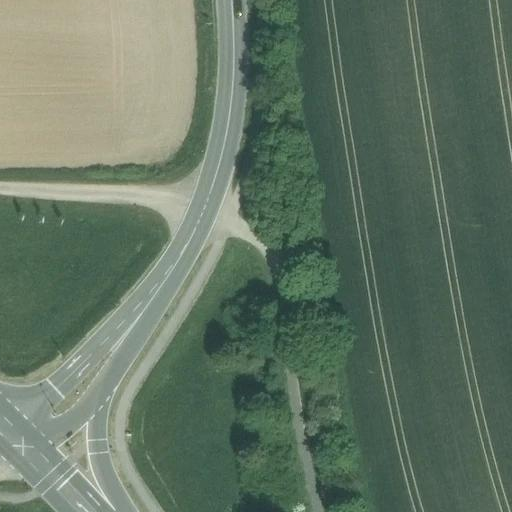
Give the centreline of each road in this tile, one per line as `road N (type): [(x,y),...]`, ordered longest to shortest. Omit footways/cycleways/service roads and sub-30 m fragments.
road 1 (secondary): [(231,0),(229,125),(202,212)]
road 2 (unclassified): [(0,189),(154,196),(202,212)]
road 3 (secondary): [(202,212),(103,363)]
road 4 (primary): [(115,511),(94,429),(103,363)]
